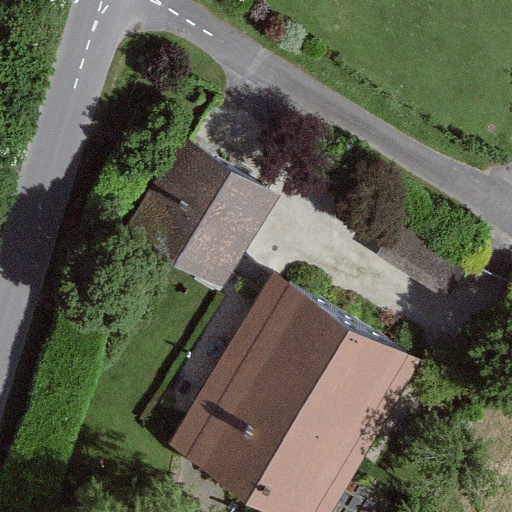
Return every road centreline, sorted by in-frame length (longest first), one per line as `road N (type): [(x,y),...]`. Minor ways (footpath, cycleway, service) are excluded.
road 1 (track): [(144,0),(511,226)]
road 2 (tertiary): [(0,314),(95,0)]
